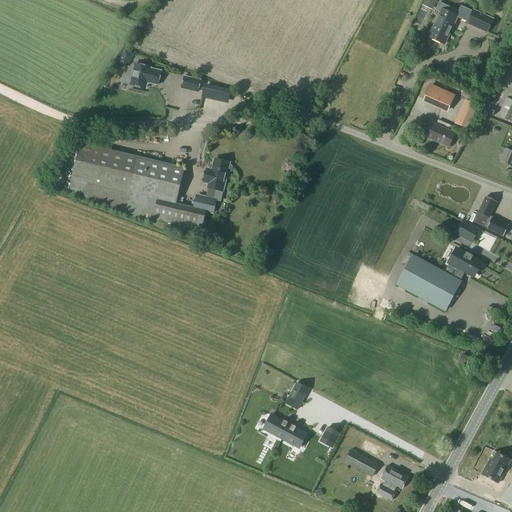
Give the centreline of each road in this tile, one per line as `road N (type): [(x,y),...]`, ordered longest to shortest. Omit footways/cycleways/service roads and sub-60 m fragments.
road 1 (unclassified): [(511,193),(319,122),(100,124),(60,117),(0,89)]
road 2 (tertiary): [(426,511),(511,353)]
